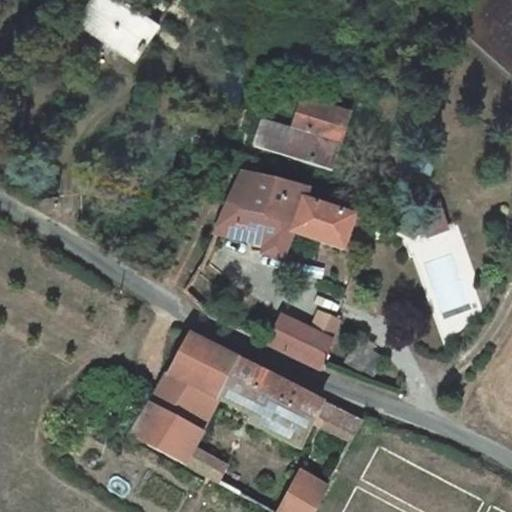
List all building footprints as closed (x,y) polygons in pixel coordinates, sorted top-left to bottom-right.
[(157,41),(182,0),(140,0),(138,4),(131,0),(100,0),(85,23),(142,60),(157,41)] [(277,121),(266,147),(349,174),(369,112),(320,95),(308,132),(277,121)] [(254,177),(236,227),(286,245),(283,252),(298,257),(306,237),(370,260),(375,245),(360,240),(365,221),(314,201),(316,195),(254,177)] [(439,208),(442,216),(452,214),(450,205),(439,208)] [(428,220),(435,240),(458,233),(452,214),(442,216),(428,220)] [(319,364),(329,367),(336,359),(341,352),(351,321),(329,314),(316,343),(277,326),(270,343),(319,364)] [(190,338),(166,379),(217,406),(259,429),(258,434),(301,457),(315,430),(352,449),(362,428),(190,338)] [(166,379),(150,406),(202,436),(217,406),(166,379)] [(150,406),(130,443),(181,470),(191,454),(202,436),(150,406)] [(191,454),(181,470),(215,489),(224,473),(191,454)] [(300,478),(282,511),(316,511),(327,493),(300,478)]
